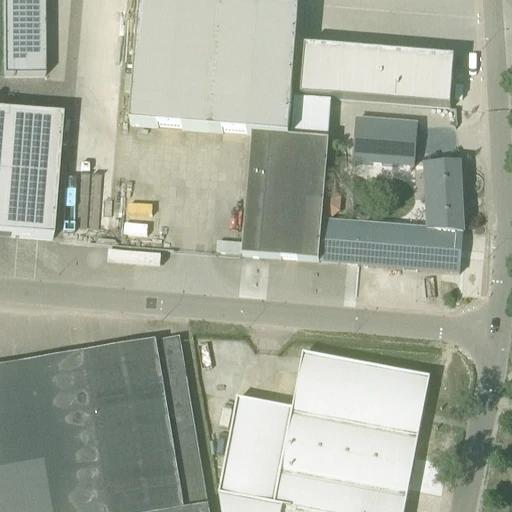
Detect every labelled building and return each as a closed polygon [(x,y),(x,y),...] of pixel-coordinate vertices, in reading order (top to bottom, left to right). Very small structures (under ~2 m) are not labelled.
[(44,80),(43,0),(3,0),(4,80),(44,80)] [(357,264),(361,227),(319,223),(327,131),(289,128),(299,14),(140,2),(129,128),(252,138),(241,259),(318,265),(319,261),(357,264)] [(338,103),(342,53),(304,50),(300,100),(338,103)] [(375,106),(379,56),(342,53),(338,103),(375,106)] [(412,109),(416,59),(379,56),(375,106),(412,109)] [(450,112),(454,63),(416,59),(412,109),(450,112)] [(0,238),(51,243),(61,121),(0,115),(0,238)] [(349,167),(406,167),(406,137),(349,136),(349,167)] [(433,233),(462,231),(459,168),(429,169),(433,233)] [(429,275),(433,233),(361,227),(357,264),(357,269),(429,275)] [(459,277),(462,236),(462,231),(433,233),(429,275),(459,277)] [(208,511),(180,341),(0,370),(0,511),(208,511)] [(181,344),(197,442),(207,441),(191,342),(181,344)] [(303,358),(292,413),(286,451),(412,474),(430,382),(303,358)] [(237,402),(235,414),(219,497),(221,511),(281,511),(282,508),(276,507),(286,451),(292,413),(237,402)] [(404,511),(412,474),(286,451),(276,507),(282,508),(281,511),(404,511)]
